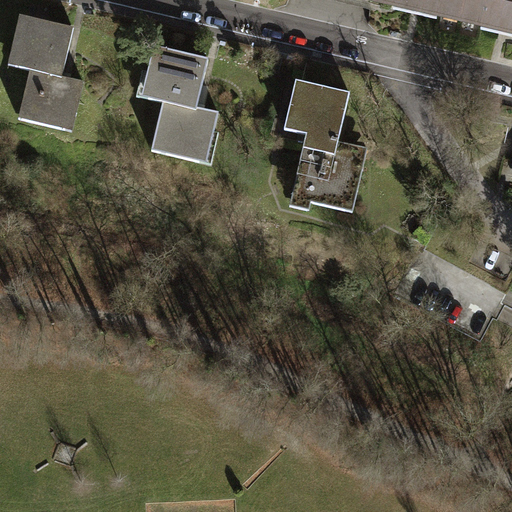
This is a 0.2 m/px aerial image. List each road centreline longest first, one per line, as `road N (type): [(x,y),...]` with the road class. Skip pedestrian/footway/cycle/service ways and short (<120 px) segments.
road 1 (track): [(0,299),(157,326),(511,481)]
road 2 (residential): [(163,0),(511,81)]
